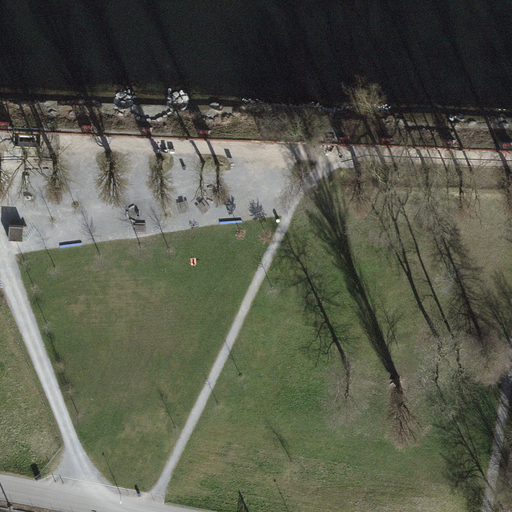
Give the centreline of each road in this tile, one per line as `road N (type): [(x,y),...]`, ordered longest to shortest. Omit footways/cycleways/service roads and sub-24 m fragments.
road 1 (track): [(0,133),(511,157)]
road 2 (residential): [(0,489),(119,511)]
